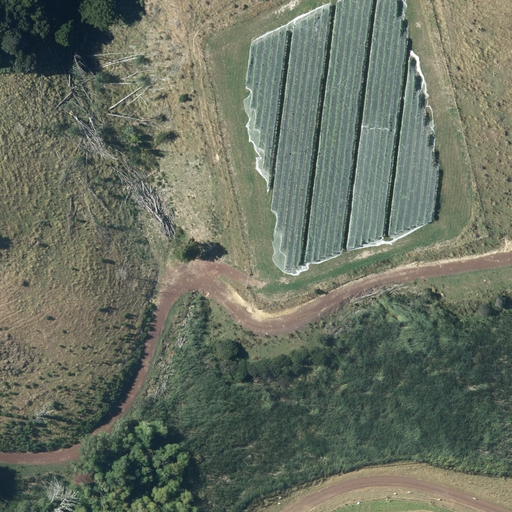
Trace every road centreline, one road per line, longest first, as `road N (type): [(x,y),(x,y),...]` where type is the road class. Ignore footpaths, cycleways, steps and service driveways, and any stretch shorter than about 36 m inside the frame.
road 1 (track): [(0,457),(60,456),(96,436),(136,385),(175,286),(196,276),(265,326),(393,274),(511,258)]
road 2 (track): [(291,511),(342,486),(378,479),(435,488),(497,511)]
